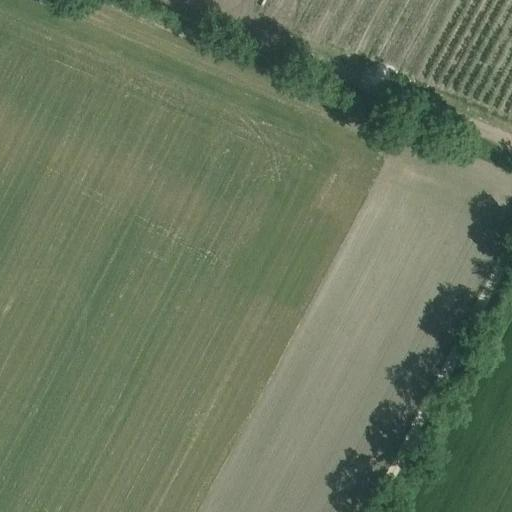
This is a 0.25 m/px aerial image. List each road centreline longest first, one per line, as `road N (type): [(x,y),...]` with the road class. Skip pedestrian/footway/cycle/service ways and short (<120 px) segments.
road 1 (track): [(511,145),(170,0)]
road 2 (track): [(511,261),(376,511)]
